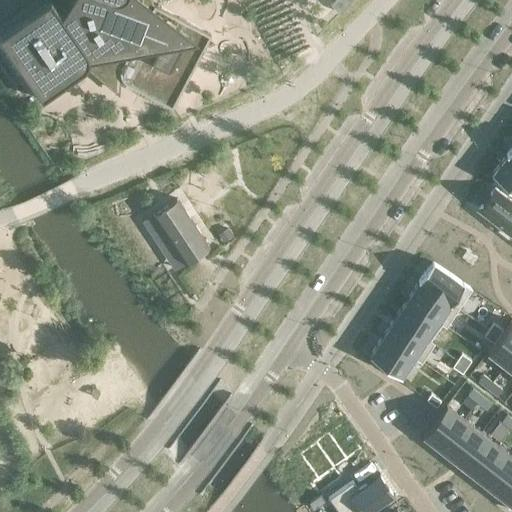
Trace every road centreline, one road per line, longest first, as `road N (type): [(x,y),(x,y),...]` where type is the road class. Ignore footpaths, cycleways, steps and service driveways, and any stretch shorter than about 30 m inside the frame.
road 1 (tertiary): [(461,0),(195,382),(85,511)]
road 2 (tertiary): [(286,341),(511,21)]
road 3 (residential): [(286,341),(340,388),(429,511)]
road 4 (tertiary): [(158,511),(286,341)]
